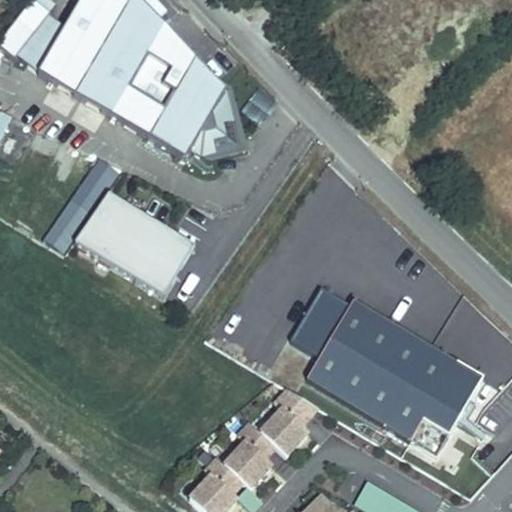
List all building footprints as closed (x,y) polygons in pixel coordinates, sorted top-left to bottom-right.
[(0,50),(16,62),(58,8),(48,0),(34,0),(0,44),(0,50)] [(139,0),(83,0),(85,1),(39,78),(187,165),(193,154),(203,160),(244,150),(229,95),(139,0)] [(483,0),(496,14),(510,0),(483,0)] [(250,154),(233,88),(229,95),(244,150),(203,160),(209,164),(250,154)] [(0,172),(9,177),(32,131),(0,115),(0,172)] [(162,303),(193,252),(107,200),(73,249),(162,303)] [(305,385),(435,462),(481,384),(351,307),(349,312),(319,294),(289,345),(319,362),(305,385)] [(280,416),(259,439),(274,453),(285,463),(308,439),(300,432),(316,413),(286,396),(272,409),(280,416)] [(259,439),(248,429),(236,441),(244,448),(222,471),(241,488),(249,495),(271,472),(263,465),(274,453),(259,439)] [(230,500),(241,488),(222,471),(215,465),(204,477),(209,482),(188,505),(194,511),(229,511),(236,505),(230,500)] [(354,507),(362,511),(414,511),(367,485),(354,507)] [(331,511),(318,499),(306,511),(331,511)]
